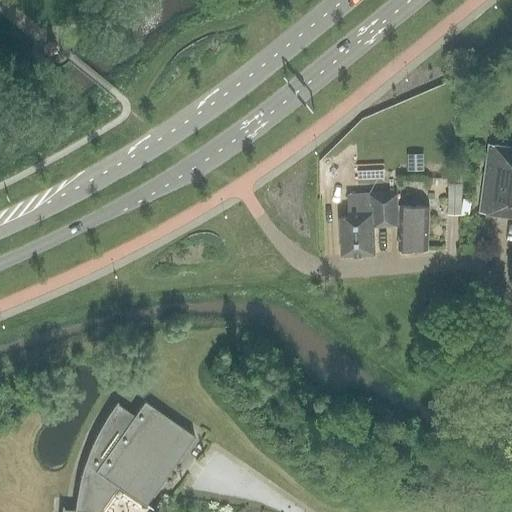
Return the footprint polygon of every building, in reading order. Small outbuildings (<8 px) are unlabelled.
[(511,147),(490,145),(481,213),(511,217),(511,147)] [(423,152),(408,153),(408,169),(424,168),(423,152)] [(384,170),(358,171),(358,180),(385,180),(384,170)] [(462,215),(462,184),(450,184),(449,215),(462,215)] [(375,226),(399,224),(398,192),(371,193),(348,195),(349,217),(340,217),(342,256),(376,254),(375,226)] [(428,248),(430,207),(401,205),(400,249),(403,252),(413,252),(416,248),(428,248)] [(152,511),(154,510),(147,505),(195,436),(144,400),(135,414),(117,401),(115,405),(110,413),(105,420),(103,424),(98,433),(94,441),(93,445),(89,454),(87,458),(84,466),(83,471),(81,480),(78,489),(77,493),(76,502),(75,507),(62,506),(61,511),(152,511)]
